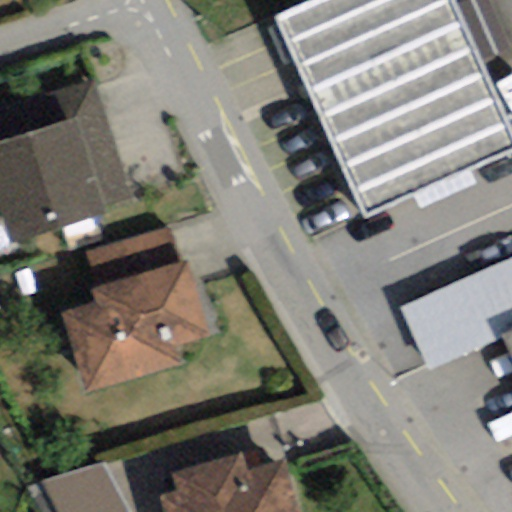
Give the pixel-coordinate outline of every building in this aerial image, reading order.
[(436,0),(317,0),(273,19),(356,215),(502,153),(436,0)] [(65,121),(0,142),(0,215),(7,236),(94,207),(65,121)] [(92,307),(60,316),(80,385),(164,361),(159,342),(195,332),(176,268),(88,293),(92,307)] [(511,333),(502,338),(511,361),(511,333)] [(135,511),(105,461),(41,478),(56,511),(135,511)] [(160,499),(163,511),(287,511),(277,469),(234,480),(230,463),(170,478),(174,495),(160,499)]
